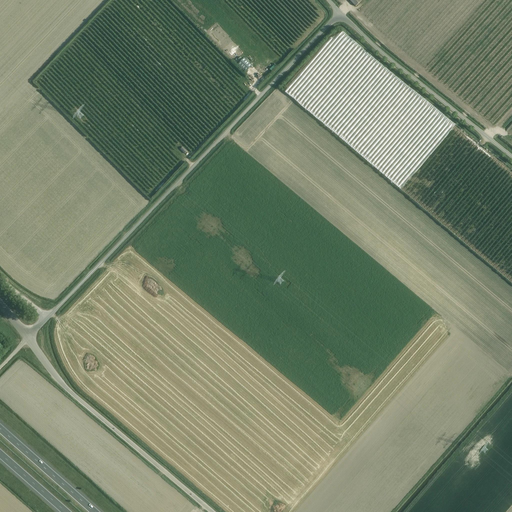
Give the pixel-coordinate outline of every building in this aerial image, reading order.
[(332,39),(330,37),(320,48),(328,45),(330,47),(330,46),(334,50),(337,49),(339,51),(341,54),(344,58),(349,56),(354,50),(356,49),(338,34),(337,34),(332,39)] [(250,68),(252,66),(253,65),(245,58),(244,58),(242,61),(238,64),(246,72),(250,68)] [(287,87),(309,107),(313,102),(311,100),(313,98),(304,91),(303,92),(298,87),(300,85),(293,80),(287,87)] [(465,169),(504,170),(471,143),(471,145),(474,147),(470,152),(474,155),(468,155),(466,157),(466,163),(468,163),(465,167),(465,169)] [(384,171),(407,188),(408,188),(408,186),(411,182),(409,180),(410,179),(410,176),(408,175),(410,172),(406,170),(411,170),(412,168),(384,168),(384,171)]
